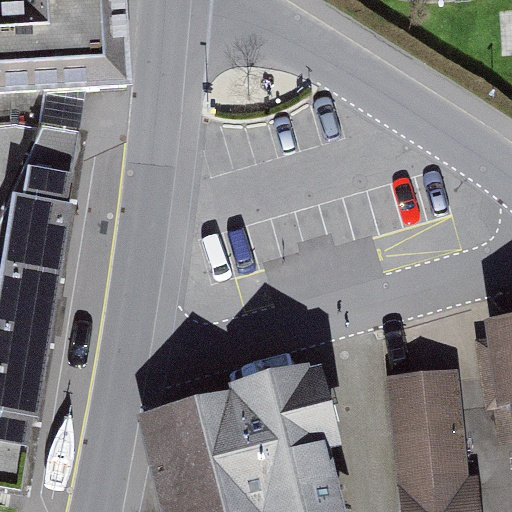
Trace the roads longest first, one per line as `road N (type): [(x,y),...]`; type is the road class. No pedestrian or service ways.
road 1 (residential): [(511,269),(141,370)]
road 2 (residential): [(175,0),(162,224),(141,370)]
road 3 (residential): [(221,0),(256,11),(511,181)]
road 4 (residential): [(141,370),(108,511)]
